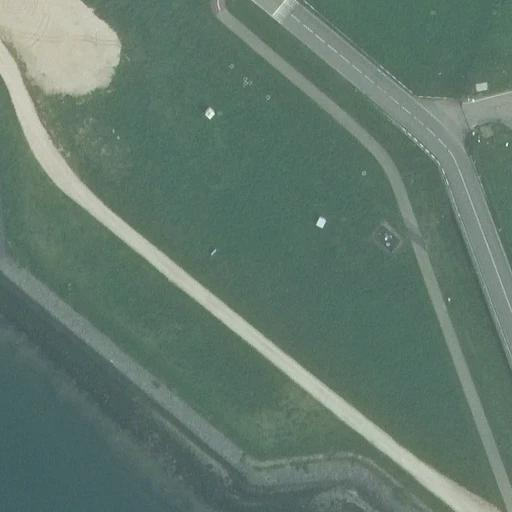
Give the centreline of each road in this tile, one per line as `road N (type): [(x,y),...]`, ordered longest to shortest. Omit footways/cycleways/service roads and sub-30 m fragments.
road 1 (tertiary): [(511,326),(450,151),(430,125),(271,0)]
road 2 (track): [(130,0),(88,87),(84,147),(92,204)]
